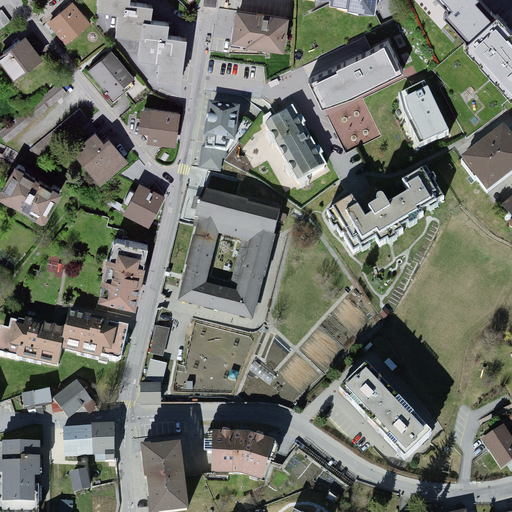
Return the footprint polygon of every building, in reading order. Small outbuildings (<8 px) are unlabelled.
[(130,0),(96,0),(95,12),(118,15),(115,36),(139,39),(137,61),(159,63),(156,85),(182,88),(188,39),(168,36),(170,24),(150,21),(152,6),(130,4),(130,0)] [(314,0),(316,13),(331,5),(374,12),(376,0),(314,0)] [(498,12),(486,0),(471,0),(451,19),(468,38),(498,12)] [(92,25),(74,3),(48,25),(66,46),(92,25)] [(289,18),(236,10),(231,45),(283,53),(289,18)] [(0,34),(13,25),(2,11),(0,12),(0,34)] [(511,96),(511,35),(496,18),(464,47),(510,98),(511,96)] [(44,61),(26,37),(0,55),(0,57),(16,81),(44,61)] [(391,42),(311,74),(325,110),(406,78),(391,42)] [(134,77),(112,51),(88,72),(114,102),(133,86),(134,77)] [(70,95),(61,84),(0,131),(0,133),(8,144),(70,95)] [(446,128),(422,84),(388,102),(412,146),(446,128)] [(448,103),(437,108),(447,126),(458,121),(448,103)] [(240,113),(208,108),(204,144),(235,148),(240,113)] [(83,109),(31,147),(39,157),(62,140),(61,139),(89,118),(83,109)] [(179,115),(141,110),(137,143),(175,148),(179,115)] [(293,115),(264,132),(298,189),(327,172),(293,115)] [(104,143),(96,132),(72,151),(100,187),(130,164),(110,138),(104,143)] [(511,180),(511,144),(503,134),(462,166),(488,199),(511,180)] [(61,194),(13,168),(0,192),(0,201),(45,225),(61,194)] [(366,224),(353,203),(328,217),(339,234),(344,231),(353,247),(358,243),(362,249),(377,240),(380,246),(422,221),(421,218),(446,203),(427,172),(402,187),(410,199),(393,209),(390,215),(384,204),(381,203),(379,203),(376,206),(377,209),(368,214),(372,220),(366,224)] [(165,198),(140,184),(123,214),(148,228),(165,198)] [(283,211),(206,192),(178,306),(255,325),(283,211)] [(511,202),(503,210),(511,221),(511,202)] [(112,242),(98,302),(136,311),(150,247),(119,240),(112,242)] [(64,335),(59,355),(100,364),(102,355),(111,357),(115,336),(109,332),(110,325),(68,316),(64,335)] [(64,335),(2,322),(0,333),(0,360),(56,373),(59,355),(64,335)] [(170,330),(157,327),(151,355),(164,358),(170,330)] [(147,378),(164,383),(169,363),(152,359),(147,378)] [(277,378),(257,363),(252,370),(271,385),(277,378)] [(432,438),(367,370),(343,393),(408,461),(432,438)] [(78,383),(55,400),(69,420),(92,403),(78,383)] [(162,386),(142,386),(141,408),(161,408),(162,386)] [(50,391),(21,396),(24,413),(53,407),(50,391)] [(114,427),(91,428),(91,458),(115,459),(114,427)] [(511,436),(506,427),(483,442),(502,471),(511,464),(511,436)] [(91,458),(91,428),(63,428),(63,458),(91,458)] [(246,438),(214,436),(212,477),(237,478),(261,486),(274,446),(246,438)] [(189,511),(180,445),(139,450),(147,511),(189,511)] [(40,511),(41,446),(0,446),(0,511),(40,511)] [(88,471),(70,475),(74,495),(93,490),(88,471)] [(73,511),(74,500),(61,499),(60,511),(73,511)]
